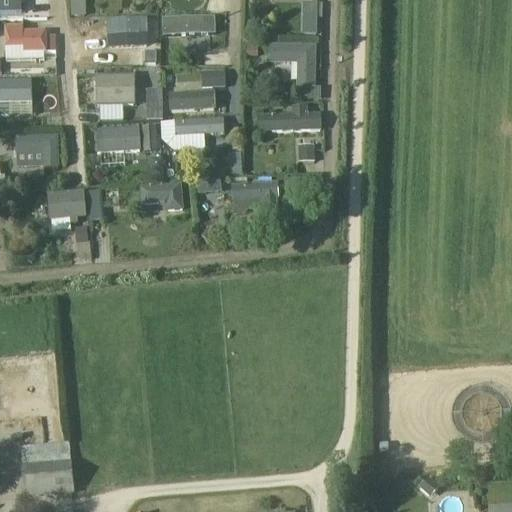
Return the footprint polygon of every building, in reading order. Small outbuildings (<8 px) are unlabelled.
[(42,10),(41,0),(20,0),(21,10),(42,10)] [(104,0),(104,11),(127,11),(127,0),(104,0)] [(302,5),(302,37),(316,37),(317,5),(302,5)] [(214,20),(175,21),(175,35),(214,34),(214,20)] [(150,22),(106,22),(107,36),(139,36),(139,49),(151,49),(150,22)] [(21,28),(4,28),(4,49),(23,49),(23,53),(44,53),(44,34),(21,34),(21,28)] [(297,64),(297,88),(315,88),(315,46),(269,46),(269,64),(297,64)] [(224,74),(208,75),(208,91),(225,90),(224,74)] [(96,75),(96,92),(96,107),(133,107),(133,76),(96,75)] [(30,84),(0,84),(0,117),(9,117),(9,105),(31,105),(30,84)] [(319,115),(257,118),(258,135),(320,132),(319,115)] [(138,129),(96,131),(98,156),(139,153),(138,129)] [(56,169),(55,139),(15,140),(15,154),(42,154),(42,169),(56,169)] [(298,151),(298,165),(314,164),(314,150),(298,151)] [(241,157),(228,157),(229,177),(242,177),(241,157)] [(162,161),(151,162),(151,173),(163,173),(162,161)] [(295,189),(294,180),(283,180),(283,190),(295,189)] [(276,185),(231,188),(232,211),(264,209),(266,228),(276,227),(275,199),(277,199),(276,185)] [(179,186),(139,189),(140,206),(165,204),(166,213),(181,212),(179,186)] [(88,210),(102,208),(101,193),(87,195),(88,210)] [(83,194),(46,197),(48,223),(69,221),(70,227),(76,226),(76,221),(85,220),(83,194)] [(70,464),(22,468),(25,498),(72,494),(70,464)] [(428,480),(418,491),(430,501),(439,490),(428,480)]
